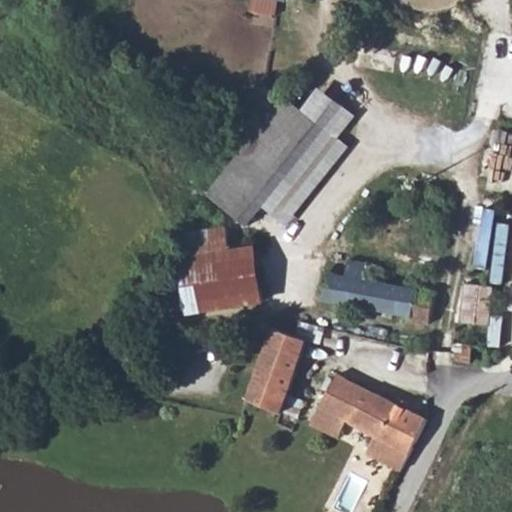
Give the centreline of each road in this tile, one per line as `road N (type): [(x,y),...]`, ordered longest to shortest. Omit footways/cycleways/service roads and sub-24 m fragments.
road 1 (track): [(376,157),(335,94),(335,0)]
road 2 (unclassified): [(329,349),(468,384)]
road 3 (unclassified): [(404,511),(468,384)]
